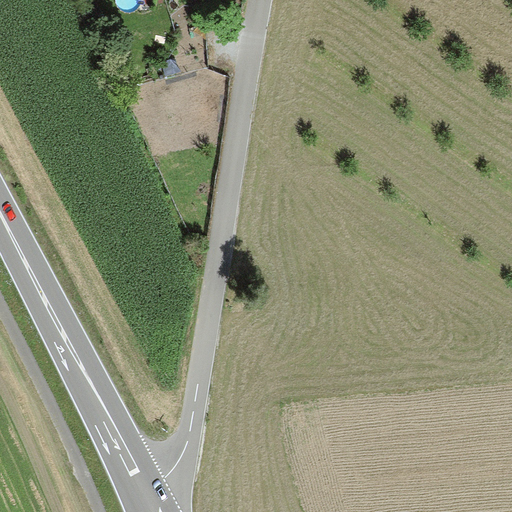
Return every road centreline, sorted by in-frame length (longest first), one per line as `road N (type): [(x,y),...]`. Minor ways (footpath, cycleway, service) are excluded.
road 1 (unclassified): [(259,0),(181,449),(142,490)]
road 2 (primary): [(142,490),(0,212)]
road 3 (track): [(0,310),(95,511)]
